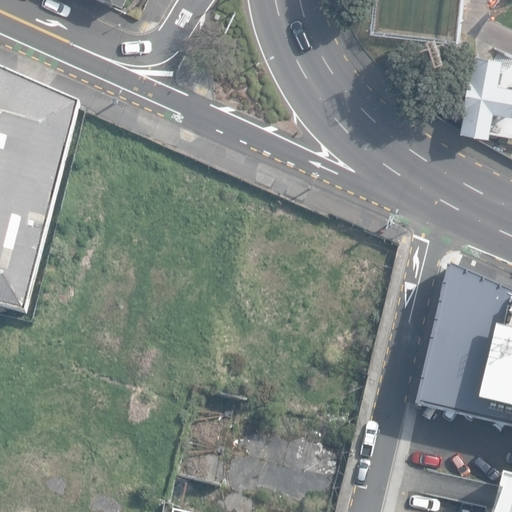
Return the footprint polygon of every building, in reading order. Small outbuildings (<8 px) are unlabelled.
[(104,0),(124,9),(127,0),(104,0)] [(491,135),(511,138),(511,56),(499,50),(494,61),(478,58),(476,57),(471,82),(468,81),(464,109),(467,109),(463,130),(462,135),(476,138),(490,141),(491,135)] [(80,107),(0,73),(0,312),(26,320),(80,107)] [(327,219),(300,338),(332,346),(339,313),(354,316),(346,349),(379,356),(406,237),(327,219)] [(511,290),(452,263),(416,403),(511,427),(511,290)] [(347,433),(205,399),(186,476),(328,510),(347,433)] [(511,511),(511,474),(505,473),(494,511),(511,511)]
